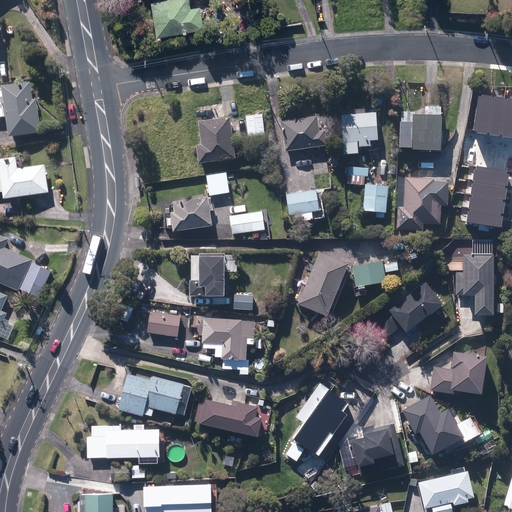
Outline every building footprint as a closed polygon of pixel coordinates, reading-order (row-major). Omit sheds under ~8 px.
[(151,5),(156,39),(204,32),(200,9),(191,10),(189,1),(197,0),(179,0),(180,1),(151,5)] [(0,117),(7,117),(9,137),(40,134),(37,99),(32,100),(30,83),(1,86),(1,89),(0,88),(0,117)] [(411,150),(440,151),(440,149),(457,150),(458,132),(441,131),(442,116),(440,116),(441,107),(425,107),(425,115),(415,115),(415,113),(401,112),(399,147),(411,148),(411,150)] [(341,115),(343,155),(358,155),(357,142),(359,142),(359,148),(370,147),(370,141),(378,141),(376,113),(341,115)] [(263,115),(246,116),(248,138),(265,136),(263,115)] [(281,122),(285,152),(327,146),(325,131),(319,132),(317,117),(281,122)] [(196,146),(198,164),(235,160),(230,118),(198,122),(201,145),(196,146)] [(481,137),(477,164),(507,169),(511,137),(511,129),(497,127),(495,139),(481,137)] [(0,193),(3,193),(3,199),(49,193),(45,166),(18,169),(16,157),(0,159),(0,193)] [(368,168),(347,167),(346,183),(364,185),(368,168)] [(206,176),(209,197),(230,194),(227,173),(206,176)] [(399,177),(397,228),(423,230),(423,223),(440,224),(440,205),(446,205),(447,183),(433,182),(433,179),(399,177)] [(462,180),(455,214),(487,220),(488,218),(498,220),(501,205),(491,203),(494,186),(462,180)] [(376,218),(384,218),(384,213),(386,214),(388,187),(365,185),(363,211),(376,212),(376,218)] [(316,190),(286,194),(289,216),(319,212),(316,190)] [(170,213),(173,232),(212,226),(210,212),(213,211),(212,204),(209,205),(208,197),(173,202),(174,212),(170,213)] [(253,232),(254,238),(259,237),(259,231),(265,230),(262,212),(229,216),(232,235),(253,232)] [(20,289),(40,298),(52,272),(32,263),(33,260),(5,248),(9,240),(0,235),(0,282),(19,291),(20,289)] [(497,310),(496,251),(466,252),(466,270),(458,270),(458,291),(478,291),(479,310),(497,310)] [(298,304),(327,316),(348,264),(319,252),(298,304)] [(201,308),(221,308),(221,297),(224,297),(225,254),(205,254),(205,256),(192,255),(191,281),(190,281),(189,296),(202,296),(201,308)] [(382,261),(352,267),(356,288),(386,282),(385,274),(399,271),(396,259),(382,261)] [(405,321),(410,328),(446,300),(428,277),(392,305),(392,306),(377,318),(390,333),(405,321)] [(0,336),(9,341),(16,324),(5,320),(7,314),(2,311),(9,296),(0,292),(0,336)] [(227,309),(252,311),(253,296),(234,295),(234,301),(227,301),(227,309)] [(147,333),(178,337),(181,317),(150,312),(147,333)] [(223,369),(242,370),(242,360),(246,361),(247,344),(254,345),(255,322),(242,321),(203,319),(202,344),(203,344),(203,354),(215,354),(215,357),(221,358),(221,359),(223,359),(223,369)] [(157,339),(155,350),(174,354),(176,343),(157,339)] [(435,364),(433,388),(456,391),(457,385),(486,388),(490,352),(457,348),(455,367),(435,364)] [(118,410),(143,417),(144,414),(148,416),(150,408),(176,415),(184,385),(153,376),(152,381),(127,374),(118,410)] [(294,438),(315,453),(330,433),(332,435),(347,414),(341,411),(347,403),(320,383),(296,418),(304,424),(294,438)] [(433,392),(405,407),(418,429),(423,426),(436,450),(467,432),(451,404),(442,409),(433,392)] [(200,423),(200,424),(256,438),(260,420),(254,418),(257,408),(240,404),(240,403),(233,401),(231,407),(208,401),(208,400),(200,398),(195,421),(200,423)] [(360,461),(363,472),(407,461),(397,421),(376,426),(375,423),(364,426),(366,433),(356,436),(356,437),(351,439),(355,454),(360,453),(362,461),(360,461)] [(160,458),(160,429),(145,430),(145,426),(133,426),(133,430),(121,430),(121,427),(87,427),(87,459),(147,458),(151,458),(160,458)] [(111,466),(112,482),(130,481),(130,466),(111,466)] [(132,466),(132,479),(145,479),(145,469),(140,470),(139,466),(132,466)] [(431,508),(432,511),(452,511),(451,503),(453,503),(453,505),(468,502),(467,499),(474,497),(468,471),(465,472),(464,468),(460,469),(461,473),(418,483),(424,509),(431,508)] [(145,487),(146,511),(212,511),(211,485),(145,487)] [(125,511),(125,505),(113,506),(113,494),(80,495),(80,503),(77,503),(77,511),(125,511)] [(382,505),(382,511),(392,511),(391,503),(382,505)]
